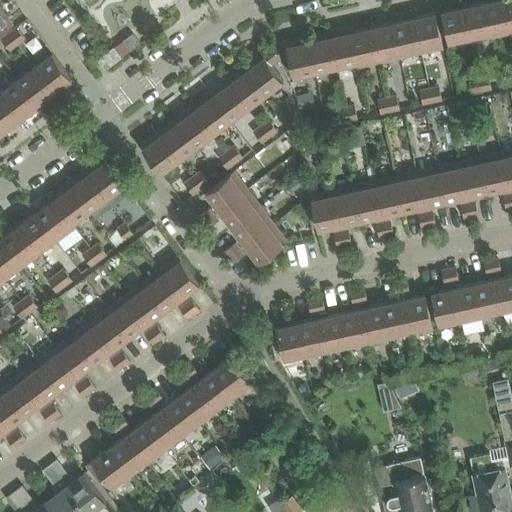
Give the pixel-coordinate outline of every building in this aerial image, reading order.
[(493,37),(511,32),(511,24),(506,0),(490,0),(485,1),(493,37)] [(472,41),(493,37),(485,1),(464,6),(472,41)] [(0,29),(12,21),(0,4),(0,29)] [(450,46),(472,41),(464,6),(442,11),(450,46)] [(414,17),(422,53),(444,48),(437,12),(414,17)] [(401,57),(422,53),(414,17),(393,22),(401,57)] [(380,62),(401,57),(393,22),(372,27),(380,62)] [(9,31),(17,43),(25,36),(17,25),(9,31)] [(351,32),(352,31),(351,26),(329,31),(337,68),(356,63),(358,63),(351,32)] [(357,67),(380,62),(372,27),(352,31),(351,32),(358,63),(356,63),(357,67)] [(9,49),(17,43),(9,31),(1,37),(9,49)] [(124,39),(132,50),(142,42),(133,31),(124,39)] [(315,73),(337,68),(329,31),(307,36),(315,73)] [(293,78),(315,73),(307,36),(272,44),(280,60),(289,58),(293,78)] [(272,66),(280,60),(272,44),(244,65),(266,95),(284,82),(272,66)] [(106,69),(122,56),(114,46),(98,58),(106,69)] [(34,66),(56,95),(74,82),(52,53),(34,66)] [(249,108),(266,95),(244,65),(226,78),(249,108)] [(39,108),(56,95),(34,66),(17,79),(39,108)] [(460,95),(466,93),(464,84),(466,84),(464,72),(455,74),(460,95)] [(480,76),(483,90),(491,88),(488,74),(480,76)] [(472,92),(483,90),(480,76),(469,79),(472,92)] [(232,121),(249,108),(226,78),(209,91),(232,121)] [(0,93),(21,121),(39,108),(17,79),(0,91),(0,93)] [(430,87),(433,101),(441,99),(438,85),(430,87)] [(423,103),(433,101),(430,87),(420,90),(423,103)] [(215,134),(232,121),(209,91),(192,104),(215,134)] [(297,95),(300,109),(313,106),(310,92),(297,95)] [(510,100),(508,92),(500,94),(502,102),(510,100)] [(0,129),(3,134),(21,121),(0,93),(0,129)] [(388,95),(391,110),(400,108),(396,93),(388,95)] [(380,113),(391,110),(388,95),(377,98),(380,113)] [(453,103),(446,105),(448,112),(455,111),(453,103)] [(197,147),(215,134),(192,104),(175,117),(197,147)] [(345,106),(348,120),(357,118),(354,104),(345,106)] [(338,122),(348,120),(345,106),(335,108),(338,122)] [(180,160),(197,147),(175,117),(157,130),(180,160)] [(261,124),(269,135),(277,130),(269,118),(261,124)] [(262,141),(269,135),(261,124),(254,130),(262,141)] [(345,149),(365,145),(361,126),(341,130),(345,149)] [(162,174),(180,160),(157,130),(140,144),(162,174)] [(306,137),(298,138),(298,140),(299,144),(300,149),(308,147),(306,137)] [(226,149),(235,162),(244,156),(233,143),(226,149)] [(228,168),(235,162),(226,149),(218,155),(228,168)] [(509,187),(511,186),(511,149),(501,152),(509,187)] [(83,168),(105,197),(123,183),(111,167),(117,163),(107,150),(83,168)] [(488,192),(509,187),(501,152),(480,157),(488,192)] [(445,201),(437,166),(435,156),(416,160),(418,171),(416,171),(424,206),(445,201)] [(467,197),(488,192),(480,157),(459,161),(467,197)] [(445,201),(467,197),(459,161),(437,166),(445,201)] [(87,210),(105,197),(83,168),(66,181),(87,210)] [(192,176),(200,187),(208,182),(200,170),(192,176)] [(219,210),(249,188),(235,170),(206,192),(219,210)] [(403,211),(424,206),(416,171),(395,176),(403,211)] [(193,193),(200,187),(192,176),(185,182),(193,193)] [(382,216),(403,211),(395,176),(374,180),(382,216)] [(291,184),(295,189),(301,185),(298,179),(297,179),(291,184)] [(317,230),(340,225),(332,190),(329,179),(315,182),(318,193),(309,195),(317,230)] [(361,221),(382,216),(374,180),(353,185),(361,221)] [(71,222),(87,210),(66,181),(48,195),(51,198),(70,223),(71,222)] [(340,225),(361,221),(353,185),(332,190),(340,225)] [(232,228),(262,206),(249,188),(219,210),(232,228)] [(506,208),(511,206),(511,201),(510,193),(503,194),(506,208)] [(73,226),(71,222),(70,223),(51,198),(34,211),(55,239),(73,226)] [(468,202),(471,216),(478,214),(475,201),(468,202)] [(463,217),(471,216),(468,202),(460,204),(463,217)] [(245,245),(275,224),(262,206),(232,228),(245,245)] [(204,222),(215,214),(210,207),(199,215),(204,222)] [(425,212),(428,225),(435,224),(432,210),(425,212)] [(38,252),(55,239),(34,211),(17,224),(38,252)] [(421,227),(428,225),(425,212),(418,213),(421,227)] [(215,214),(204,222),(207,227),(218,218),(215,214)] [(125,221),(130,228),(136,224),(131,217),(125,221)] [(383,221),(386,234),(393,233),(390,219),(383,221)] [(117,228),(125,239),(134,232),(130,228),(125,221),(117,228)] [(379,236),(386,234),(383,221),(376,223),(379,236)] [(0,237),(21,265),(38,252),(17,224),(0,236),(0,237)] [(275,224),(245,245),(259,263),(288,242),(275,224)] [(341,230),(344,244),(351,242),(348,229),(341,230)] [(337,245),(344,244),(341,230),(334,232),(337,245)] [(0,273),(3,278),(21,265),(0,237),(0,273)] [(89,247),(98,259),(107,253),(97,241),(89,247)] [(230,257),(241,249),(236,242),(225,250),(230,257)] [(91,265),(98,259),(89,247),(82,253),(91,265)] [(241,249),(230,257),(233,261),(244,253),(241,249)] [(180,296),(198,283),(176,254),(158,267),(180,296)] [(492,258),(495,272),(501,270),(498,256),(492,258)] [(487,273),(495,272),(492,258),(484,260),(487,273)] [(450,267),(453,281),(459,280),(456,266),(450,267)] [(54,274),(62,286),(72,279),(63,267),(54,274)] [(162,309),(180,296),(158,267),(141,280),(162,309)] [(444,283),(453,281),(450,267),(441,269),(444,283)] [(56,290),(62,286),(54,274),(47,278),(56,290)] [(505,314),(511,312),(511,274),(496,278),(505,314)] [(400,279),(403,292),(409,291),(406,277),(400,279)] [(483,319),(505,314),(496,278),(475,282),(483,319)] [(395,294),(403,292),(400,279),(392,280),(395,294)] [(145,322),(162,309),(141,280),(123,294),(145,322)] [(462,324),(483,319),(475,282),(454,287),(462,324)] [(358,288),(361,301),(367,300),(364,287),(358,288)] [(441,329),(462,324),(454,287),(433,292),(441,329)] [(353,303),(361,301),(358,288),(350,290),(353,303)] [(405,298),(413,335),(435,330),(427,293),(405,298)] [(128,335),(145,322),(123,294),(106,307),(128,335)] [(27,311),(36,305),(29,296),(21,302),(27,311)] [(316,297),(319,311),(324,310),(321,296),(316,297)] [(184,302),(192,313),(199,308),(191,297),(184,302)] [(310,313),(319,311),(316,297),(307,299),(310,313)] [(392,340),(413,335),(405,298),(384,303),(392,340)] [(21,316),(27,311),(21,302),(14,308),(21,316)] [(188,316),(192,313),(184,302),(180,306),(188,316)] [(371,345),(392,340),(384,303),(362,308),(371,345)] [(111,348),(128,335),(106,307),(89,320),(111,348)] [(350,349),(371,345),(362,308),(341,312),(350,349)] [(329,354),(350,349),(341,312),(320,317),(329,354)] [(307,359),(329,354),(320,317),(299,322),(307,359)] [(93,361),(111,348),(89,320),(72,333),(93,361)] [(150,328),(158,339),(165,334),(157,322),(150,328)] [(286,364),(307,359),(299,322),(270,328),(274,345),(277,358),(284,357),(286,364)] [(153,343),(158,339),(150,328),(145,331),(153,343)] [(76,374),(93,361),(72,333),(55,346),(76,374)] [(478,357),(489,355),(486,341),(475,344),(478,357)] [(59,387),(76,374),(55,346),(37,359),(59,387)] [(115,354),(123,365),(130,360),(121,349),(115,354)] [(258,379),(245,363),(236,351),(212,369),(234,397),(258,379)] [(119,369),(123,365),(115,354),(110,357),(119,369)] [(492,368),(504,366),(503,356),(490,358),(492,368)] [(42,400),(59,387),(37,359),(20,372),(42,400)] [(182,366),(191,377),(198,372),(190,361),(182,366)] [(187,380),(191,377),(182,366),(179,369),(187,380)] [(217,410),(234,397),(212,369),(195,382),(217,410)] [(511,395),(508,378),(507,371),(503,372),(504,379),(492,381),(508,456),(491,460),(489,451),(469,456),(472,470),(477,492),(468,494),(472,511),(511,503),(511,502),(505,465),(511,463),(511,395)] [(25,414),(42,400),(20,372),(3,385),(25,414)] [(81,380),(89,391),(95,386),(87,375),(81,380)] [(84,395),(89,391),(81,380),(76,384),(84,395)] [(200,423),(217,410),(195,382),(177,395),(200,423)] [(0,416),(7,427),(25,414),(3,385),(0,387),(0,416)] [(148,392),(157,403),(164,398),(155,387),(148,392)] [(153,406),(157,403),(148,392),(144,395),(153,406)] [(183,436),(200,423),(177,395),(160,408),(183,436)] [(46,406),(54,417),(61,412),(52,401),(46,406)] [(49,421),(54,417),(46,406),(41,410),(49,421)] [(165,449),(183,436),(160,408),(144,420),(165,449)] [(114,417),(123,428),(129,424),(121,412),(114,417)] [(118,432),(123,428),(114,417),(109,421),(118,432)] [(148,462),(165,449),(144,420),(126,433),(148,462)] [(244,425),(236,431),(244,441),(252,435),(244,425)] [(12,432),(20,443),(26,438),(18,427),(12,432)] [(15,447),(20,443),(12,432),(7,436),(15,447)] [(131,475),(148,462),(126,433),(109,446),(131,475)] [(216,444),(202,455),(211,467),(225,456),(216,444)] [(112,489),(131,475),(109,446),(85,464),(94,477),(100,472),(112,489)] [(373,460),(370,448),(353,452),(355,463),(373,460)] [(384,511),(434,511),(426,474),(407,478),(401,450),(389,453),(392,463),(375,466),(384,511)] [(243,454),(234,458),(241,471),(249,467),(243,454)] [(61,480),(85,511),(89,511),(105,501),(83,472),(72,481),(68,475),(61,480)] [(58,511),(85,511),(61,480),(55,485),(59,490),(48,498),(58,511)] [(281,502),(287,511),(304,511),(293,495),(282,502),(281,502)] [(326,497),(317,502),(321,511),(330,506),(326,497)] [(31,511),(58,511),(48,498),(37,506),(33,501),(27,506),(31,511)] [(287,511),(281,502),(282,502),(279,498),(269,504),(274,511),(287,511)]
